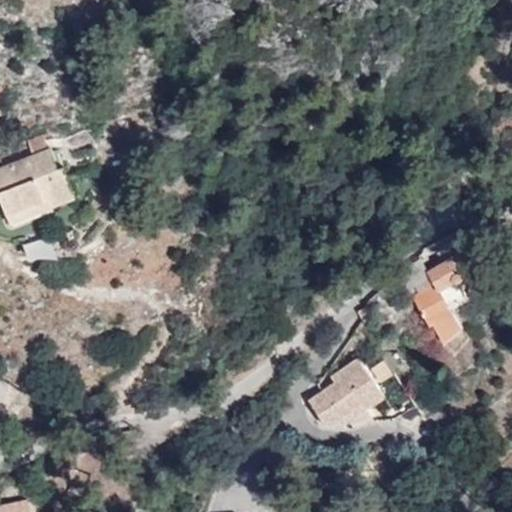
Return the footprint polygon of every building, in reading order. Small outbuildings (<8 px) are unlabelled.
[(32,153),(48,147),(42,133),(27,139),(32,153)] [(50,146),(48,147),(32,153),(0,166),(0,197),(7,214),(51,196),(54,203),(75,195),(64,165),(57,167),(50,146)] [(11,222),(54,203),(51,196),(7,214),(11,222)] [(481,261),(472,247),(430,271),(435,281),(415,294),(430,323),(434,320),(439,328),(453,320),(449,312),(469,300),(455,275),(481,261)] [(421,258),(400,269),(404,275),(410,272),(416,284),(419,288),(433,281),(421,258)] [(410,272),(404,275),(410,287),(416,284),(410,272)] [(366,305),(359,309),(364,320),(371,316),(366,305)] [(378,350),(394,371),(398,352),(378,350)] [(359,404),(363,408),(384,395),(358,358),(338,372),(342,378),(337,382),(309,399),(326,424),(340,415),(359,404)] [(342,378),(338,372),(333,375),(337,382),(342,378)] [(344,421),(363,408),(359,404),(340,415),(344,421)] [(30,511),(28,499),(1,504),(2,511),(30,511)]
